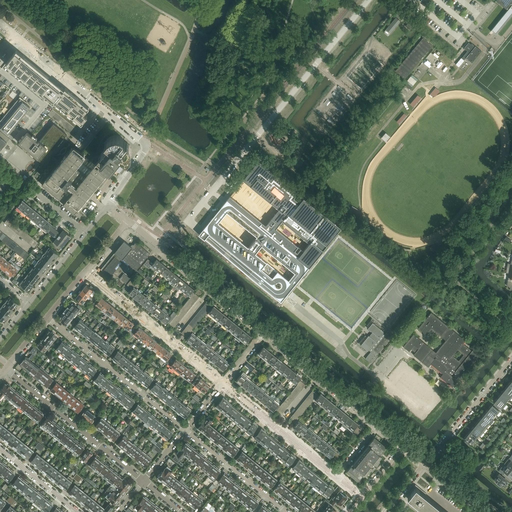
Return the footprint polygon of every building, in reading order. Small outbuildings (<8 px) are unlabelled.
[(511,0),(496,0),(496,1),(507,10),(511,4),(511,0)] [(396,18),(386,30),(390,34),(401,22),(396,18)] [(405,79),(433,46),(423,38),(396,71),(405,79)] [(472,62),(481,51),(475,46),(474,47),(469,42),(464,48),(467,51),(461,58),(464,60),(466,58),(472,62)] [(16,51),(5,64),(6,64),(8,66),(9,64),(13,67),(14,68),(13,70),(47,98),(48,96),(51,99),(50,101),(55,105),(56,105),(57,104),(54,101),(57,98),(59,96),(59,95),(61,93),(61,92),(62,91),(64,89),(61,87),(60,88),(57,86),(56,85),(54,84),(56,82),(20,53),(19,54),(16,51)] [(407,81),(413,86),(418,80),(412,75),(407,81)] [(436,87),(430,94),(434,97),(440,90),(436,87)] [(57,98),(54,101),(57,104),(60,106),(63,108),(66,111),(68,113),(72,116),(74,118),(77,120),(82,124),(88,117),(87,117),(93,110),(89,108),(89,107),(84,103),(82,102),(80,100),(78,98),(77,98),(72,93),(71,93),(68,90),(65,88),(64,89),(62,91),(61,92),(61,93),(59,95),(59,96),(57,98)] [(414,106),(422,97),(418,94),(410,103),(414,106)] [(19,98),(0,121),(0,127),(8,134),(30,107),(19,98)] [(55,156),(72,135),(82,124),(77,120),(74,118),(72,116),(68,113),(66,111),(63,108),(60,106),(57,104),(56,105),(48,115),(32,134),(29,131),(27,133),(19,143),(31,153),(30,153),(43,164),(48,157),(50,155),(51,153),(55,156)] [(400,124),(407,115),(404,113),(397,121),(400,124)] [(387,141),(391,136),(386,132),(382,137),(387,141)] [(42,185),(43,186),(64,203),(63,204),(75,213),(76,212),(77,212),(78,212),(78,211),(79,211),(88,200),(86,199),(93,191),(107,173),(112,168),(118,172),(127,162),(129,159),(130,158),(130,157),(131,156),(131,155),(131,154),(131,153),(132,152),(132,151),(132,150),(131,149),(131,148),(131,147),(130,146),(130,145),(128,143),(127,142),(126,143),(124,141),(124,142),(123,142),(122,141),(123,141),(124,140),(124,139),(123,139),(122,139),(122,138),(121,138),(120,137),(119,137),(118,137),(117,137),(116,137),(115,137),(114,137),(113,137),(112,138),(111,138),(110,138),(110,139),(107,141),(109,143),(107,146),(101,154),(103,155),(101,158),(100,159),(95,165),(90,171),(79,162),(83,158),(84,156),(83,155),(81,154),(81,153),(76,150),(73,147),(61,161),(63,162),(59,167),(58,166),(53,172),(54,173),(51,178),(49,176),(44,182),(42,185)] [(221,207),(257,237),(248,247),(212,218),(203,229),(199,235),(205,240),(238,267),(242,261),(252,269),(247,274),(281,302),(295,285),(256,254),(262,246),(301,278),(315,260),(321,253),(341,228),(302,196),(298,201),(294,198),(298,193),(259,161),(243,180),(279,209),(266,226),(230,196),(221,207)] [(28,204),(23,200),(16,208),(21,212),(28,204)] [(32,208),(28,204),(21,212),(26,216),(32,208)] [(37,212),(32,208),(26,216),(31,220),(37,212)] [(42,216),(37,212),(31,220),(36,224),(42,216)] [(47,220),(42,216),(36,224),(41,228),(47,220)] [(4,223),(8,227),(13,221),(8,218),(4,223)] [(47,220),(41,228),(40,228),(46,233),(53,225),(47,220)] [(13,221),(8,227),(12,230),(17,225),(13,221)] [(17,225),(12,230),(16,233),(20,228),(17,225)] [(52,227),(48,232),(56,239),(54,242),(53,243),(54,242),(61,247),(60,248),(61,249),(71,237),(63,230),(60,234),(52,227)] [(23,230),(19,235),(23,238),(27,233),(23,230)] [(31,237),(27,233),(23,238),(27,242),(31,237)] [(31,237),(27,242),(31,245),(35,240),(31,237)] [(35,240),(31,245),(35,248),(39,243),(35,240)] [(150,254),(143,248),(136,242),(132,247),(124,241),(101,270),(103,271),(102,272),(110,278),(116,270),(115,269),(122,259),(136,270),(150,254)] [(49,247),(44,253),(54,261),(59,255),(49,247)] [(54,261),(44,253),(39,259),(49,267),(54,261)] [(5,258),(0,263),(0,267),(2,269),(8,262),(6,260),(6,259),(5,258)] [(156,270),(161,263),(157,259),(156,260),(153,258),(151,262),(153,264),(151,266),(152,266),(154,268),(156,270)] [(49,267),(39,259),(35,265),(44,273),(49,267)] [(8,262),(2,269),(5,272),(5,271),(7,272),(13,265),(11,263),(11,264),(8,262)] [(164,265),(161,263),(156,270),(158,271),(161,273),(166,267),(164,265)] [(13,265),(7,272),(8,273),(8,274),(10,276),(11,276),(12,274),(14,276),(17,272),(16,270),(17,269),(14,267),(15,266),(13,265)] [(44,273),(35,265),(30,271),(39,279),(44,273)] [(171,271),(166,267),(161,273),(164,276),(163,276),(165,277),(171,271)] [(39,279),(30,271),(25,277),(34,285),(39,279)] [(175,275),(171,271),(165,277),(167,279),(170,281),(175,275)] [(130,279),(124,274),(120,279),(126,284),(130,279)] [(180,278),(175,275),(170,281),(173,283),(173,284),(175,285),(180,278)] [(34,285),(25,277),(20,284),(19,287),(24,291),(25,288),(29,291),(34,285)] [(179,289),(185,282),(180,278),(175,285),(173,287),(178,291),(179,289)] [(136,284),(134,282),(130,287),(132,289),(129,293),(133,297),(139,291),(137,289),(134,287),(136,284)] [(189,286),(185,282),(179,289),(182,291),(184,293),(189,286)] [(83,289),(83,290),(89,295),(93,290),(87,285),(85,287),(83,289)] [(194,290),(189,286),(184,293),(186,294),(190,297),(192,295),(194,293),(192,292),(194,290)] [(80,294),(79,294),(86,299),(89,295),(83,290),(81,292),(81,291),(79,293),(80,294)] [(139,291),(133,297),(138,301),(143,295),(140,293),(141,292),(139,291)] [(82,304),(86,299),(79,294),(78,296),(77,296),(76,298),(75,299),(82,304)] [(143,295),(138,301),(143,305),(148,298),(146,297),(143,295)] [(10,297),(5,303),(14,310),(19,304),(10,297)] [(96,304),(101,308),(106,302),(106,301),(104,299),(101,298),(96,304)] [(148,298),(143,305),(147,309),(153,302),(150,300),(148,298)] [(108,303),(106,302),(101,308),(105,312),(111,305),(110,305),(111,305),(108,303)] [(153,302),(147,309),(152,313),(158,306),(156,304),(155,305),(153,302)] [(14,310),(5,303),(0,308),(0,309),(9,317),(14,310)] [(70,304),(68,308),(75,314),(78,311),(79,312),(81,310),(73,303),(71,305),(70,304)] [(113,307),(111,305),(105,312),(110,316),(115,309),(115,308),(113,307)] [(158,306),(152,313),(157,316),(162,310),(159,308),(159,307),(158,306)] [(209,309),(207,311),(207,312),(213,317),(219,310),(214,306),(212,309),(210,308),(209,309)] [(68,308),(64,312),(72,319),(75,314),(68,308)] [(9,317),(0,309),(0,323),(0,324),(2,321),(4,323),(9,317)] [(117,311),(115,309),(110,316),(115,319),(120,313),(120,312),(118,310),(117,311)] [(162,310),(157,316),(161,320),(167,313),(165,312),(162,310)] [(223,314),(219,310),(213,317),(218,321),(223,314)] [(167,313),(161,320),(166,324),(168,322),(170,323),(171,321),(173,319),(175,316),(177,314),(174,311),(170,316),(168,315),(169,315),(167,313)] [(69,321),(72,319),(64,312),(61,315),(62,316),(61,318),(69,324),(71,323),(69,321)] [(413,334),(413,335),(403,347),(409,351),(411,349),(415,353),(413,355),(416,357),(422,362),(428,367),(431,364),(443,374),(440,377),(441,377),(453,387),(458,381),(460,378),(480,353),(481,353),(474,348),(472,351),(463,344),(465,341),(466,341),(454,331),(431,312),(423,323),(418,328),(426,335),(432,329),(446,341),(436,353),(413,334)] [(122,314),(120,313),(115,319),(119,323),(125,317),(124,316),(122,314)] [(226,315),(223,314),(218,321),(222,325),(228,318),(226,315)] [(127,318),(125,317),(119,323),(124,327),(129,320),(127,318)] [(233,321),(228,318),(222,325),(227,328),(233,321)] [(75,329),(78,331),(85,323),(81,319),(74,327),(76,328),(75,329)] [(131,322),(129,320),(124,327),(128,331),(130,333),(134,328),(132,326),(134,324),(133,324),(134,323),(132,322),(131,322)] [(237,325),(233,321),(227,328),(232,332),(237,325)] [(85,323),(78,331),(81,334),(82,333),(83,334),(89,326),(85,323)] [(374,359),(393,335),(388,330),(385,334),(384,333),(384,332),(373,323),(368,329),(369,330),(369,331),(370,332),(371,331),(372,332),(369,336),(369,335),(361,345),(365,349),(364,350),(366,351),(366,350),(368,351),(369,350),(371,352),(365,359),(371,363),(372,361),(374,359)] [(242,329),(237,325),(232,332),(236,336),(242,329)] [(89,326),(83,334),(84,335),(84,336),(87,338),(94,330),(89,326)] [(137,330),(134,328),(130,333),(133,335),(134,334),(139,338),(144,332),(139,328),(137,330)] [(247,333),(242,329),(236,336),(241,340),(247,333)] [(94,330),(87,338),(89,341),(90,340),(91,341),(98,333),(94,330)] [(49,331),(45,335),(53,342),(57,338),(55,336),(55,335),(52,333),(51,332),(51,333),(49,331)] [(148,336),(144,332),(139,338),(143,342),(148,336)] [(191,344),(197,337),(190,332),(190,333),(188,335),(187,336),(188,338),(186,340),(191,344)] [(98,333),(91,341),(93,342),(92,343),(95,345),(102,337),(98,333)] [(251,337),(247,333),(241,340),(246,344),(251,337)] [(43,339),(42,341),(50,347),(53,342),(45,335),(42,339),(43,339)] [(153,339),(148,336),(143,342),(148,345),(153,339)] [(102,337),(95,345),(98,348),(99,347),(100,348),(107,340),(102,337)] [(197,337),(191,344),(195,348),(201,341),(197,337)] [(153,349),(158,343),(153,339),(148,345),(147,347),(151,351),(152,349),(153,349)] [(46,352),(50,347),(42,341),(41,340),(38,343),(39,344),(38,346),(46,352)] [(107,340),(100,348),(102,349),(101,350),(104,352),(111,344),(107,340)] [(201,341),(195,348),(200,352),(206,345),(201,341)] [(63,344),(62,342),(56,350),(60,354),(67,345),(64,343),(63,344)] [(162,347),(158,343),(153,349),(157,353),(162,347)] [(111,344),(104,352),(106,355),(107,354),(109,355),(115,347),(111,344)] [(70,347),(67,345),(60,354),(64,357),(71,349),(69,348),(70,347)] [(206,345),(200,352),(205,356),(210,349),(206,345)] [(31,360),(39,351),(34,347),(30,352),(32,354),(29,358),(26,357),(20,364),(20,365),(21,366),(24,369),(31,360)] [(167,351),(162,347),(157,353),(162,357),(167,351)] [(258,354),(263,358),(269,351),(264,347),(258,354)] [(72,351),(71,349),(64,357),(69,361),(76,352),(73,350),(72,351)] [(210,349),(205,356),(208,358),(209,359),(215,352),(210,349)] [(113,360),(116,363),(123,354),(119,351),(113,358),(114,359),(113,360)] [(172,355),(167,351),(162,357),(167,361),(165,362),(168,364),(172,359),(169,357),(172,355)] [(273,354),(269,351),(263,358),(267,362),(273,354)] [(78,354),(76,352),(69,361),(73,364),(79,356),(78,355),(78,354)] [(215,352),(209,359),(213,362),(214,363),(220,356),(215,352)] [(123,354),(116,363),(119,365),(120,364),(121,365),(128,358),(123,354)] [(278,358),(273,354),(267,362),(272,365),(278,358)] [(81,358),(79,356),(73,364),(77,368),(84,359),(81,357),(81,358)] [(220,356),(214,363),(219,367),(224,360),(220,356)] [(128,358),(121,365),(123,366),(122,367),(125,370),(132,361),(128,358)] [(283,362),(278,358),(272,365),(277,369),(283,362)] [(80,373),(81,371),(88,363),(86,362),(87,361),(84,359),(77,368),(80,370),(78,371),(80,373)] [(175,370),(181,362),(179,360),(179,361),(176,359),(174,361),(172,359),(168,364),(170,366),(169,368),(174,372),(175,370)] [(31,360),(24,369),(27,372),(28,371),(29,372),(35,365),(34,364),(35,363),(31,360)] [(224,360),(219,367),(223,371),(229,364),(224,360)] [(132,361),(125,370),(128,372),(128,371),(130,372),(136,365),(132,361)] [(184,364),(181,362),(175,370),(180,374),(186,367),(184,365),(184,364)] [(284,364),(283,362),(277,369),(282,373),(287,366),(284,364)] [(89,365),(88,363),(81,371),(86,375),(93,366),(90,364),(89,365)] [(35,365),(29,372),(31,373),(30,374),(33,376),(39,369),(35,365)] [(136,365),(130,372),(131,373),(130,374),(133,377),(140,368),(136,365)] [(93,366),(86,375),(90,378),(96,370),(95,369),(95,368),(93,366)] [(292,370),(287,366),(282,373),(286,377),(292,370)] [(188,369),(186,367),(180,374),(185,378),(191,370),(189,368),(188,369)] [(140,368),(133,377),(136,379),(137,378),(138,379),(144,371),(140,368)] [(39,369),(33,376),(36,379),(36,378),(38,379),(44,372),(39,369)] [(193,372),(191,370),(185,378),(192,384),(196,379),(194,377),(196,375),(193,373),(193,372)] [(297,373),(292,370),(286,377),(291,381),(297,373)] [(144,371),(138,379),(140,380),(139,381),(142,384),(149,375),(144,371)] [(44,372),(38,379),(39,380),(39,381),(42,384),(48,376),(44,372)] [(94,381),(98,385),(105,376),(102,374),(102,375),(100,373),(94,381)] [(301,377),(297,373),(291,381),(297,386),(299,383),(301,381),(299,380),(301,377)] [(236,381),(241,385),(246,378),(242,374),(236,381)] [(149,375),(142,384),(145,386),(145,385),(147,386),(149,384),(153,378),(149,375)] [(50,387),(55,381),(48,376),(42,384),(45,386),(45,385),(47,387),(48,386),(50,387)] [(108,378),(105,376),(98,385),(102,388),(109,381),(107,379),(108,378)] [(198,381),(196,379),(192,384),(199,390),(206,382),(203,380),(200,378),(198,381)] [(246,378),(241,385),(245,389),(251,382),(246,378)] [(55,394),(61,386),(55,381),(50,387),(52,389),(51,390),(52,391),(52,392),(55,394)] [(110,382),(109,381),(102,388),(107,392),(114,383),(111,381),(110,382)] [(151,391),(154,394),(161,385),(157,382),(153,387),(151,389),(152,390),(151,391)] [(206,382),(199,390),(204,394),(210,386),(208,384),(206,382)] [(251,382),(245,389),(250,393),(256,386),(251,382)] [(117,385),(114,383),(107,392),(111,395),(117,388),(116,386),(117,385)] [(0,401),(5,396),(11,388),(10,387),(11,386),(8,384),(5,384),(3,387),(0,390),(0,401)] [(161,385),(154,394),(157,396),(158,395),(160,396),(166,389),(161,385)] [(61,386),(55,394),(58,397),(59,396),(60,397),(66,390),(61,386)] [(256,386),(250,393),(255,396),(260,389),(256,386)] [(12,387),(11,388),(5,396),(9,400),(16,392),(14,391),(15,390),(12,387)] [(119,389),(117,388),(111,395),(115,399),(122,390),(119,388),(119,389)] [(166,389),(160,396),(161,397),(160,398),(163,401),(170,392),(166,389)] [(260,389),(255,396),(259,400),(265,393),(260,389)] [(511,395),(504,389),(501,393),(508,399),(509,400),(511,396),(511,395)] [(66,390),(60,397),(61,398),(61,399),(64,402),(70,394),(66,390)] [(125,392),(122,390),(115,399),(119,402),(126,394),(124,393),(125,392)] [(17,393),(16,392),(9,400),(14,404),(21,395),(18,392),(17,393)] [(69,405),(75,398),(73,396),(74,395),(71,392),(70,394),(64,402),(67,404),(68,403),(69,405)] [(170,392),(163,401),(166,403),(166,402),(168,403),(174,396),(170,392)] [(265,393),(259,400),(264,404),(270,397),(265,393)] [(317,395),(316,397),(314,399),(320,405),(326,397),(321,393),(319,396),(317,395)] [(501,393),(497,397),(504,403),(508,399),(501,393)] [(127,396),(126,394),(119,402),(124,406),(131,397),(128,395),(127,396)] [(21,395),(14,404),(18,407),(25,400),(23,398),(24,397),(21,395)] [(174,396),(168,403),(169,404),(169,405),(171,408),(178,399),(174,396)] [(131,397),(124,406),(128,409),(134,402),(133,400),(134,399),(131,397)] [(270,397),(264,404),(269,408),(274,401),(270,397)] [(331,401),(326,397),(320,405),(325,408),(331,401)] [(506,404),(504,403),(497,397),(494,402),(502,409),(506,404)] [(75,398),(69,405),(70,406),(70,407),(73,409),(79,401),(75,398)] [(216,406),(220,410),(228,401),(227,401),(228,400),(226,399),(225,399),(224,400),(223,398),(216,406)] [(178,399),(171,408),(174,410),(175,409),(176,410),(183,403),(178,399)] [(26,401),(25,400),(18,407),(23,411),(30,402),(27,400),(26,401)] [(79,401),(73,409),(76,411),(78,412),(84,405),(79,401)] [(230,403),(228,401),(220,410),(225,413),(231,405),(230,404),(230,403)] [(274,401),(269,408),(273,412),(276,409),(277,410),(279,408),(280,406),(281,406),(274,401)] [(335,405),(331,401),(325,408),(329,412),(335,405)] [(30,402),(23,411),(28,415),(34,407),(32,406),(33,405),(30,402)] [(183,403),(176,410),(178,411),(177,412),(180,415),(187,406),(183,403)] [(492,404),(488,409),(495,414),(497,416),(500,411),(492,404)] [(132,412),(136,416),(143,407),(140,405),(140,406),(138,405),(132,412)] [(233,407),(231,405),(225,413),(229,417),(236,408),(233,406),(233,407)] [(340,409),(335,405),(329,412),(334,416),(340,409)] [(187,406),(180,415),(183,417),(184,416),(185,417),(191,410),(187,406)] [(36,408),(34,407),(28,415),(32,419),(39,410),(36,407),(36,408)] [(146,410),(143,407),(136,416),(141,419),(147,412),(145,411),(146,410)] [(239,410),(236,408),(229,417),(233,420),(240,412),(238,411),(239,410)] [(81,416),(89,422),(91,424),(96,417),(86,409),(81,416)] [(344,413),(340,409),(334,416),(339,420),(344,413)] [(495,414),(488,409),(485,413),(492,418),(495,414)] [(39,410),(32,419),(37,423),(43,415),(42,413),(43,412),(39,410)] [(148,413),(147,412),(141,419),(145,423),(152,414),(149,412),(148,413)] [(241,414),(240,412),(233,420),(238,424),(245,415),(242,413),(241,414)] [(349,416),(344,413),(339,420),(343,423),(349,416)] [(485,413),(481,417),(490,424),(493,420),(492,418),(485,413)] [(155,417),(152,414),(145,423),(149,426),(155,419),(154,418),(155,417)] [(247,417),(245,415),(238,424),(242,427),(249,420),(247,418),(247,417)] [(354,420),(349,416),(343,423),(348,427),(354,420)] [(198,430),(202,433),(209,424),(212,421),(207,417),(204,421),(198,428),(198,430)] [(481,417),(478,421),(486,428),(490,424),(481,417)] [(41,426),(45,429),(53,420),(50,418),(49,419),(47,418),(41,426)] [(96,428),(99,430),(106,422),(102,418),(96,426),(97,427),(96,428)] [(157,420),(155,419),(149,426),(153,430),(160,421),(158,419),(157,420)] [(53,420),(45,429),(50,433),(56,425),(55,424),(56,423),(53,420)] [(250,421),(249,420),(242,427),(246,431),(253,422),(250,420),(250,421)] [(304,425),(297,420),(295,422),(294,424),(295,425),(293,428),(298,432),(304,425)] [(358,424),(354,420),(348,427),(355,433),(359,428),(357,426),(358,424)] [(163,424),(160,421),(153,430),(158,433),(164,426),(162,424),(163,424)] [(478,421),(474,425),(483,432),(486,428),(478,421)] [(106,422),(99,430),(102,433),(103,432),(105,433),(111,425),(106,422)] [(254,422),(253,422),(246,431),(250,434),(252,432),(254,434),(258,429),(256,428),(257,426),(255,425),(256,424),(256,423),(254,422)] [(209,424),(202,433),(205,435),(205,434),(207,435),(213,428),(209,424)] [(58,426),(56,425),(50,433),(54,437),(62,428),(59,425),(58,426)] [(111,425),(105,433),(106,434),(105,435),(108,438),(116,429),(111,425)] [(304,425),(298,432),(303,436),(308,429),(304,425)] [(471,429),(478,435),(479,437),(483,432),(474,425),(471,429)] [(165,427),(164,426),(158,433),(162,437),(169,428),(166,426),(165,427)] [(62,428),(54,437),(59,441),(66,433),(64,432),(65,430),(62,428)] [(172,430),(169,428),(162,437),(166,440),(173,433),(171,431),(172,430)] [(213,428),(207,435),(208,436),(208,437),(210,440),(217,431),(213,428)] [(116,429),(108,438),(111,440),(112,439),(114,441),(116,438),(120,434),(120,433),(116,429)] [(260,431),(258,429),(254,434),(256,435),(254,437),(259,441),(266,433),(266,432),(266,431),(264,430),(263,430),(262,431),(261,430),(260,431)] [(308,429),(303,436),(307,439),(313,432),(308,429)] [(471,429),(467,434),(474,439),(478,435),(471,429)] [(7,430),(1,438),(3,439),(2,440),(5,442),(12,434),(7,430)] [(217,431),(210,440),(213,442),(214,441),(216,442),(222,435),(217,431)] [(313,432),(307,439),(312,443),(317,436),(313,432)] [(67,434),(66,433),(59,441),(64,444),(71,435),(68,433),(67,434)] [(269,435),(266,433),(259,441),(263,445),(270,437),(268,435),(269,435)] [(12,434),(5,442),(8,444),(8,443),(10,445),(16,437),(12,434)] [(476,441),(474,439),(467,434),(464,438),(466,439),(465,440),(468,443),(469,442),(472,445),(476,441)] [(71,435),(64,444),(68,448),(75,440),(73,439),(74,438),(71,435)] [(222,435),(216,442),(217,443),(216,444),(219,447),(226,438),(222,435)] [(118,446),(121,449),(129,440),(124,436),(118,444),(119,445),(118,446)] [(317,436),(312,443),(317,447),(322,440),(317,436)] [(16,437),(10,445),(11,446),(11,447),(14,449),(21,441),(16,437)] [(271,438),(270,437),(263,445),(267,448),(275,439),(271,437),(271,438)] [(386,447),(374,438),(374,437),(368,446),(361,455),(374,466),(382,456),(381,456),(383,454),(382,452),(386,447)] [(226,438),(219,447),(222,449),(222,448),(224,449),(230,441),(226,438)] [(277,442),(275,439),(267,448),(272,452),(278,444),(276,442),(277,442)] [(76,441),(75,440),(68,448),(73,452),(80,443),(77,440),(76,441)] [(129,440),(121,449),(125,451),(125,450),(127,451),(133,443),(129,440)] [(322,440),(317,447),(321,451),(327,444),(322,440)] [(21,441),(14,449),(16,451),(17,450),(19,452),(25,444),(21,441)] [(230,441),(224,449),(225,450),(225,451),(227,454),(234,445),(230,441)] [(80,443),(73,452),(77,456),(84,448),(82,446),(83,445),(80,443)] [(133,443),(127,451),(128,453),(127,454),(131,456),(138,447),(133,443)] [(188,443),(186,443),(177,454),(181,458),(184,454),(191,446),(188,443)] [(25,444),(19,452),(20,453),(19,454),(22,456),(29,447),(25,444)] [(279,445),(278,444),(272,452),(276,455),(283,446),(280,444),(279,445)] [(327,444),(321,451),(326,455),(332,448),(327,444)] [(234,445),(227,454),(230,456),(231,455),(232,456),(239,448),(234,445)] [(194,448),(191,446),(184,454),(189,458),(195,450),(193,449),(194,448)] [(286,448),(283,446),(276,455),(280,459),(287,451),(285,449),(286,448)] [(29,447),(22,456),(25,458),(26,457),(27,459),(33,451),(29,447)] [(138,447),(131,456),(134,459),(134,458),(136,459),(142,451),(138,447)] [(332,448),(326,455),(330,458),(332,456),(334,458),(338,453),(332,448)] [(92,453),(90,451),(89,452),(88,450),(81,459),(85,463),(92,454),(92,453)] [(196,451),(195,450),(189,458),(193,461),(200,453),(197,450),(196,451)] [(142,451),(136,459),(137,460),(136,461),(140,464),(147,455),(142,451)] [(288,452),(287,451),(280,459),(285,462),(292,453),(289,451),(288,452)] [(237,461),(240,464),(247,455),(242,452),(236,459),(238,460),(237,461)] [(202,455),(200,453),(193,461),(197,465),(203,457),(202,456),(202,455)] [(292,453),(285,462),(289,465),(290,463),(292,465),(296,460),(294,459),(295,457),(294,456),(294,455),(294,454),(292,453)] [(32,464),(34,466),(41,458),(37,454),(31,462),(32,463),(32,464)] [(147,455),(140,464),(143,466),(143,465),(145,466),(152,458),(147,455)] [(247,455),(240,464),(243,466),(243,465),(245,466),(251,459),(247,455)] [(346,472),(358,481),(362,476),(364,478),(366,475),(374,466),(361,455),(353,464),(346,472)] [(89,466),(93,469),(100,461),(101,460),(98,457),(97,458),(96,457),(89,466)] [(204,458),(203,457),(197,465),(201,468),(208,460),(205,457),(204,458)] [(41,458),(34,466),(37,468),(38,467),(40,469),(46,461),(41,458)] [(251,459),(245,466),(246,467),(246,468),(248,471),(255,462),(251,459)] [(211,462),(208,460),(201,468),(205,472),(212,464),(210,463),(211,462)] [(298,462),(296,460),(292,465),(294,466),(292,469),(297,472),(304,464),(304,463),(304,462),(302,461),(301,461),(300,462),(299,461),(298,462)] [(46,461),(40,469),(41,470),(40,471),(43,473),(50,465),(46,461)] [(102,462),(100,461),(93,469),(98,473),(105,465),(106,464),(102,461),(102,462)] [(255,462),(248,471),(251,473),(252,472),(254,473),(260,466),(255,462)] [(213,465),(212,464),(205,472),(210,475),(217,467),(214,464),(213,465)] [(307,466),(304,464),(297,472),(301,476),(308,468),(306,466),(307,466)] [(511,475),(511,469),(504,464),(500,468),(505,472),(511,477),(511,475)] [(50,465),(43,473),(46,475),(47,474),(48,476),(54,468),(50,465)] [(106,466),(105,465),(98,473),(102,477),(109,468),(110,467),(107,465),(106,466)] [(158,479),(163,483),(170,474),(173,471),(167,466),(158,477),(158,479)] [(260,466),(254,473),(255,474),(254,475),(257,478),(264,469),(260,466)] [(8,468),(6,467),(0,474),(4,478),(11,469),(8,467),(8,468)] [(219,469),(217,467),(210,475),(214,479),(220,471),(219,470),(219,469)] [(54,468),(48,476),(49,477),(49,478),(51,480),(58,471),(54,468)] [(111,469),(109,468),(102,477),(107,480),(114,472),(115,471),(112,468),(111,469)] [(309,469),(308,468),(301,476),(305,479),(313,470),(310,468),(309,469)] [(14,471),(11,469),(4,478),(9,481),(15,474),(13,472),(14,471)] [(264,469),(257,478),(260,480),(260,479),(262,480),(268,473),(264,469)] [(315,473),(313,470),(305,479),(310,483),(316,475),(315,473)] [(58,471),(51,480),(54,482),(55,481),(57,483),(63,475),(58,471)] [(111,484),(118,476),(119,475),(116,472),(115,473),(114,472),(107,480),(111,484)] [(268,473),(262,480),(263,481),(263,482),(266,485),(272,476),(268,473)] [(497,473),(493,478),(497,481),(496,482),(500,485),(501,484),(503,486),(507,481),(497,473)] [(170,474),(163,483),(166,485),(167,484),(168,486),(175,478),(170,474)] [(218,482),(222,485),(229,477),(226,475),(225,476),(224,474),(218,482)] [(63,475),(57,483),(58,484),(57,485),(60,487),(67,478),(63,475)] [(116,488),(120,483),(124,478),(120,475),(119,476),(118,476),(111,484),(116,488)] [(317,476),(316,475),(310,483),(314,486),(321,477),(318,475),(317,476)] [(272,476),(266,485),(268,487),(269,486),(271,487),(277,480),(272,476)] [(12,484),(17,488),(24,479),(21,477),(20,478),(19,477),(12,484)] [(232,479),(229,477),(222,485),(227,489),(233,481),(231,480),(232,479)] [(324,480),(321,477),(314,486),(318,490),(325,482),(323,480),(324,480)] [(67,478),(60,487),(63,489),(64,488),(65,490),(71,482),(67,478)] [(131,484),(124,478),(120,483),(128,489),(131,486),(131,484)] [(175,478),(168,486),(170,487),(169,488),(172,490),(179,481),(175,478)] [(24,479),(17,488),(21,491),(27,484),(26,483),(27,482),(24,479)] [(278,495),(285,486),(286,485),(284,483),(285,482),(281,479),(274,487),(276,489),(274,490),(276,492),(275,493),(278,495)] [(179,481),(172,490),(175,493),(176,492),(177,493),(184,485),(179,481)] [(234,482),(233,481),(227,489),(231,492),(238,484),(235,482),(234,482)] [(326,483),(325,482),(318,490),(322,493),(330,484),(327,482),(326,483)] [(128,489),(120,483),(116,488),(124,494),(128,489)] [(29,485),(27,484),(21,491),(25,495),(32,486),(29,484),(29,485)] [(124,494),(116,488),(111,484),(107,489),(120,499),(124,494)] [(238,484),(231,492),(235,496),(241,488),(240,487),(240,486),(238,484)] [(330,484),(322,493),(327,497),(333,489),(332,487),(332,486),(332,485),(330,484)] [(70,495),(73,497),(80,489),(75,485),(69,493),(70,494),(70,495)] [(184,485),(177,493),(179,494),(178,495),(181,498),(188,489),(184,485)] [(32,486),(25,495),(30,498),(36,491),(34,489),(35,489),(32,486)] [(285,486),(278,495),(281,497),(282,496),(283,497),(289,490),(285,486)] [(443,511),(424,496),(426,493),(425,494),(416,487),(415,487),(411,493),(407,497),(411,500),(409,502),(420,511),(443,511)] [(243,489),(241,488),(235,496),(239,499),(246,491),(243,489)] [(80,489),(73,497),(75,499),(76,498),(77,499),(84,492),(80,489)] [(120,499),(107,489),(103,494),(116,504),(120,499)] [(188,489),(181,498),(184,500),(185,499),(187,500),(193,493),(188,489)] [(289,490),(283,497),(284,499),(284,500),(287,502),(294,493),(289,490)] [(37,492),(36,491),(30,498),(34,502),(41,493),(38,491),(37,492)] [(246,491),(239,499),(244,503),(250,495),(248,494),(249,493),(246,491)] [(338,491),(329,501),(334,505),(337,501),(341,505),(344,501),(345,502),(348,499),(347,498),(339,491),(339,492),(338,491)] [(84,492),(77,499),(79,501),(78,502),(81,504),(88,495),(84,492)] [(41,493),(34,502),(38,505),(44,498),(43,496),(44,495),(41,493)] [(193,493),(187,500),(188,502),(187,503),(190,505),(198,496),(193,493)] [(294,493),(287,502),(289,504),(290,503),(292,504),(298,497),(294,493)] [(88,495),(81,504),(84,506),(84,505),(86,506),(92,499),(88,495)] [(251,496),(250,495),(244,503),(248,506),(255,498),(252,495),(251,496)] [(146,496),(144,497),(135,508),(140,511),(143,509),(150,500),(146,496)] [(198,496),(190,505),(193,508),(194,507),(196,508),(202,500),(198,496)] [(298,497),(292,504),(293,506),(292,507),(295,509),(302,500),(298,497)] [(46,499),(44,498),(38,505),(42,509),(49,500),(47,498),(46,499)] [(257,500),(255,498),(248,506),(252,510),(258,502),(257,501),(257,500)] [(92,499),(86,506),(87,508),(87,509),(89,511),(96,502),(92,499)] [(49,500),(42,509),(46,511),(53,505),(51,503),(52,502),(49,500)] [(150,500),(143,509),(146,511),(147,511),(154,505),(152,504),(153,503),(150,500)] [(302,500),(295,509),(298,511),(299,510),(300,511),(306,504),(302,500)] [(96,502),(89,511),(90,511),(95,511),(101,506),(96,502)] [(109,511),(112,508),(115,505),(111,502),(109,504),(105,509),(102,511),(109,511)]
